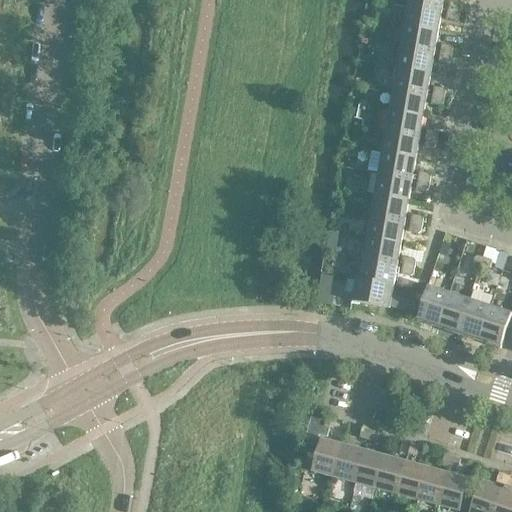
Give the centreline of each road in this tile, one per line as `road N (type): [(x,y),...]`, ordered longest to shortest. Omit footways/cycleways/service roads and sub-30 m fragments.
road 1 (residential): [(483,0),(476,5),(447,201),(452,218),(511,237)]
road 2 (residential): [(34,211),(56,0)]
road 3 (tertiary): [(333,334),(511,391)]
road 4 (residential): [(80,382),(37,318),(34,211)]
road 5 (tertiary): [(333,334),(277,328),(166,348)]
road 6 (unclassified): [(120,511),(125,480),(88,399)]
